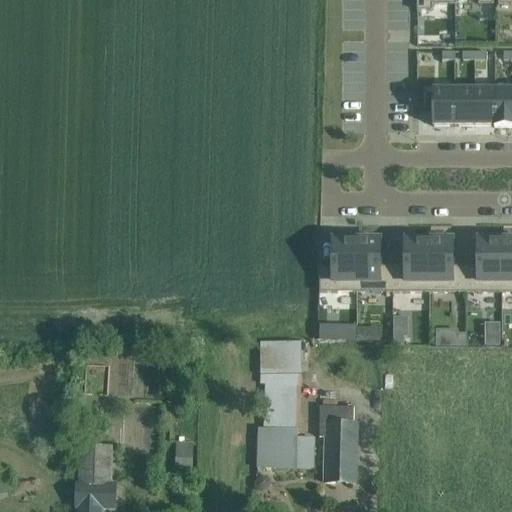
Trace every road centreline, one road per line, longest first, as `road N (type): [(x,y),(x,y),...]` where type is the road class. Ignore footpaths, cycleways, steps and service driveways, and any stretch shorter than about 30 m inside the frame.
road 1 (residential): [(377,0),(378,158)]
road 2 (residential): [(378,158),(328,157),(327,199),(379,198)]
road 3 (residential): [(511,159),(378,158)]
road 4 (residential): [(379,198),(511,198)]
